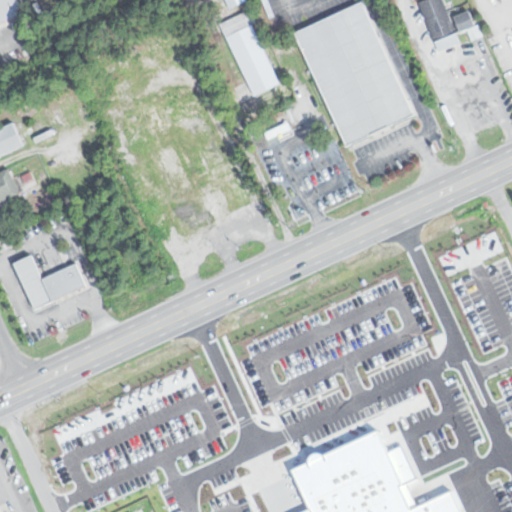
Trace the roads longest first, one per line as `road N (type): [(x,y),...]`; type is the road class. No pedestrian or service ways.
road 1 (primary): [(0,399),(511,158)]
road 2 (residential): [(10,395),(17,437),(50,511)]
